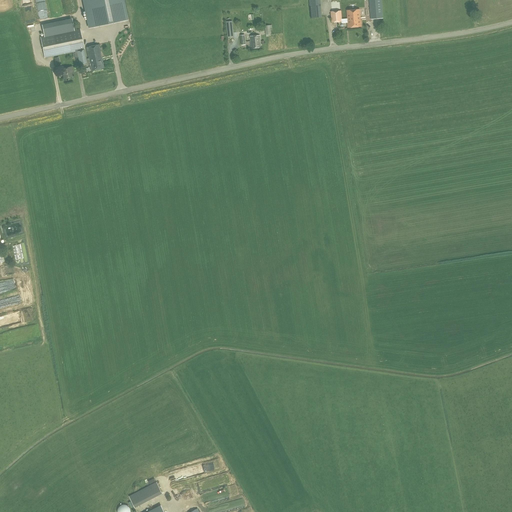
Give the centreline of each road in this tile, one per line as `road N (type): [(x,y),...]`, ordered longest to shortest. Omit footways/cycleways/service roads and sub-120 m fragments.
road 1 (tertiary): [(0,118),(292,54),(511,21)]
road 2 (unknown): [(62,104),(37,33),(65,18),(80,17),(88,36),(110,34),(123,91)]
